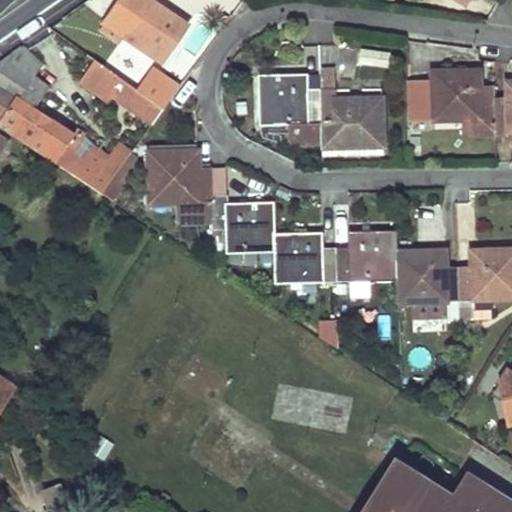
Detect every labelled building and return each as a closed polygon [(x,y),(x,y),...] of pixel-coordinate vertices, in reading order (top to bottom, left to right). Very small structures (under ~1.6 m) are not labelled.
[(149,0),(119,0),(104,23),(106,25),(102,32),(115,41),(120,34),(160,61),(186,24),(149,0)] [(135,64),(101,40),(89,57),(123,82),(135,64)] [(21,47),(0,62),(0,119),(12,127),(8,133),(100,194),(112,178),(120,166),(108,159),(93,150),(83,164),(62,150),(72,137),(33,109),(48,88),(30,76),(39,64),(21,47)] [(388,67),(390,50),(359,47),(358,64),(388,67)] [(123,82),(85,55),(72,74),(106,99),(109,96),(151,124),(161,109),(137,92),(123,82)] [(181,66),(177,72),(182,76),(186,70),(181,66)] [(153,71),(137,92),(161,109),(177,88),(153,71)] [(432,71),(432,116),(460,115),(461,123),(461,135),(493,135),(493,131),(511,131),(511,82),(506,83),(506,99),(493,99),(492,86),(481,86),(480,71),(432,71)] [(320,148),(354,148),(353,143),(382,142),(381,99),(334,99),(334,91),(306,90),(307,75),(258,76),(259,120),(287,120),(287,125),(306,124),(306,145),(320,144),(320,148)] [(426,116),(411,116),(412,131),(426,131),(426,116)] [(108,159),(120,166),(129,154),(118,146),(108,159)] [(471,300),(489,300),(489,295),(511,293),(511,249),(470,250),(470,267),(444,267),(443,252),(396,253),(395,232),(348,233),(347,248),(321,248),(321,233),(273,233),(272,203),(225,204),(225,196),(211,197),(210,167),(196,167),(196,151),(147,153),(148,197),(177,197),(177,202),(178,221),(210,220),(211,249),(226,248),(226,252),(272,251),(273,277),(302,276),(303,282),(349,280),(369,280),(396,279),(396,297),(424,296),(424,300),(444,300),(444,320),(471,318),(471,300)] [(112,178),(100,194),(107,198),(118,182),(112,178)] [(369,280),(349,280),(350,296),(369,295),(369,280)] [(319,319),(322,343),(338,341),(335,317),(319,319)] [(511,374),(505,370),(496,384),(500,401),(511,408),(511,374)] [(0,405),(13,386),(0,378),(0,405)] [(308,421),(312,389),(277,384),(272,415),(308,421)] [(511,419),(511,408),(500,401),(505,421),(511,419)] [(511,511),(511,505),(465,475),(450,498),(392,462),(363,506),(371,511),(431,511),(433,509),(437,511),(511,511)]
